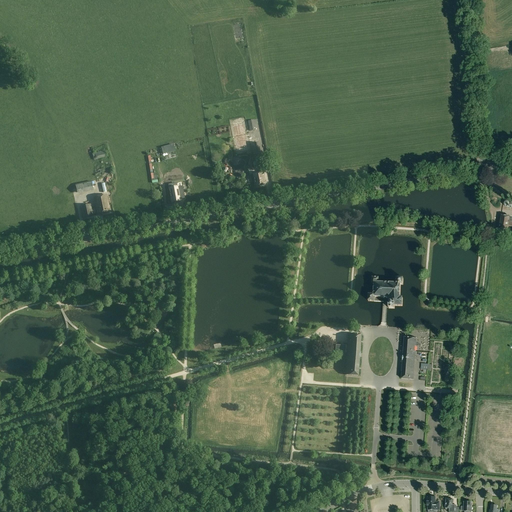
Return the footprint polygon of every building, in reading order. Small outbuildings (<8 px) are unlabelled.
[(248,121),(250,131),(256,130),(254,120),(248,121)] [(94,160),(106,157),(104,151),(92,153),(94,160)] [(255,187),(265,185),(263,172),(253,174),(255,187)] [(170,177),(171,181),(161,181),(161,187),(177,186),(176,177),(170,177)] [(91,181),(73,184),(75,193),(93,190),(91,181)] [(172,202),(180,201),(178,190),(170,191),(172,202)] [(98,215),(110,212),(106,195),(94,197),(98,215)] [(91,204),(80,206),(83,218),(93,216),(91,204)] [(501,215),(499,230),(507,231),(508,226),(511,226),(511,218),(509,218),(510,217),(501,215)] [(371,283),(374,283),(373,294),(368,294),(368,301),(374,301),(374,297),(385,301),(389,298),(388,308),(394,309),(394,306),(402,306),(402,298),(400,298),(400,284),(403,284),(403,278),(396,278),(396,283),(378,282),(378,277),(372,277),(371,283)] [(361,334),(349,333),(346,375),(358,376),(361,334)] [(414,351),(415,346),(416,346),(416,338),(404,337),(401,379),(413,380),(415,351),(414,351)] [(435,509),(440,509),(439,502),(435,502),(435,497),(433,497),(433,496),(430,496),(430,497),(428,497),(428,502),(427,502),(427,505),(428,505),(428,510),(435,510),(435,509)] [(450,500),(450,499),(447,498),(447,499),(446,499),(445,510),(450,510),(449,511),(458,511),(459,508),(456,508),(456,506),(452,506),(453,500),(450,500)] [(471,508),(471,502),(468,502),(467,502),(465,501),(465,502),(464,502),(463,511),(464,511),(471,511),(472,508),(471,508)]
